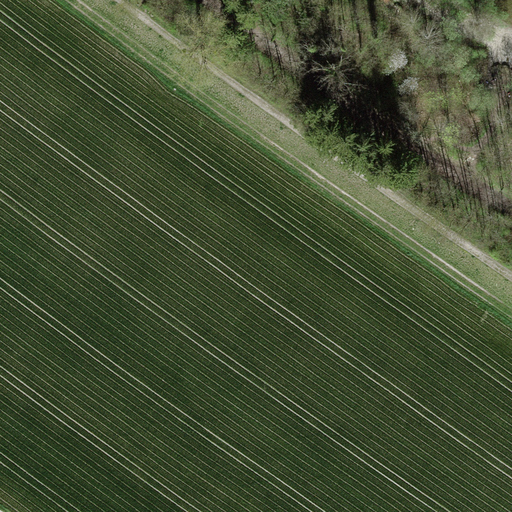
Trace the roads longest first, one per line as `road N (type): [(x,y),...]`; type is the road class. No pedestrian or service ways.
road 1 (track): [(80,0),(511,303)]
road 2 (track): [(511,209),(209,0)]
